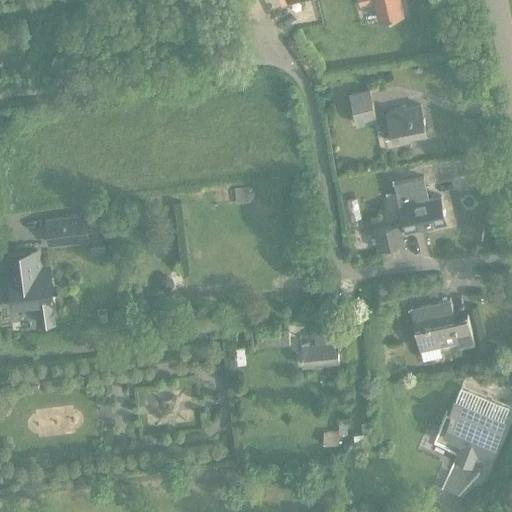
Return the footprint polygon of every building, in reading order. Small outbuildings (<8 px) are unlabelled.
[(139,0),(141,10),(154,9),(153,0),(139,0)] [(359,0),(360,4),(375,1),(378,17),(402,12),(399,0),(359,0)] [(349,92),(357,124),(376,120),(369,88),(349,92)] [(387,111),(393,137),(426,130),(420,104),(387,111)] [(422,174),(394,181),(399,203),(405,229),(447,220),(441,194),(428,197),(422,174)] [(247,186),(234,187),(236,201),(248,200),(247,186)] [(46,218),(49,244),(89,239),(86,212),(46,218)] [(373,228),(378,248),(405,242),(400,222),(373,228)] [(38,249),(6,254),(9,277),(12,307),(36,304),(38,322),(53,320),(51,302),(54,302),(50,272),(50,266),(40,268),(38,249)] [(458,338),(460,344),(475,341),(468,313),(454,316),(450,299),(411,308),(421,349),(422,349),(424,358),(441,354),(439,343),(458,338)] [(332,332),(254,341),(256,356),(254,357),(257,383),(339,373),(336,347),(334,347),(332,332)] [(433,437),(457,447),(455,451),(471,457),(473,450),(486,456),(502,420),(454,400),(449,412),(445,410),(433,437)]
